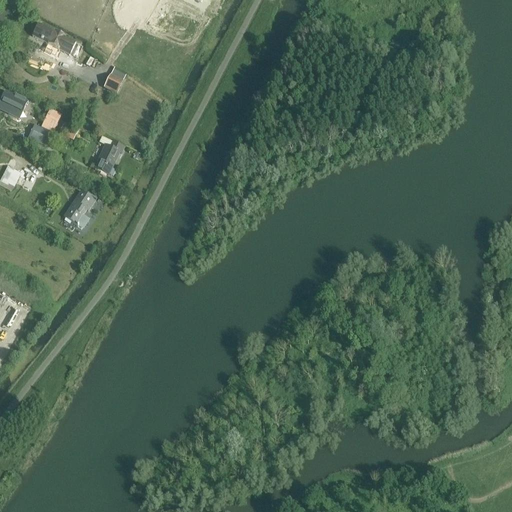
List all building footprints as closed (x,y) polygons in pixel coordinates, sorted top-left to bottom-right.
[(168,5),(161,19),(181,29),(188,15),(184,14),(188,6),(177,1),(173,8),(168,5)] [(70,57),(76,45),(38,25),(32,37),(47,45),(43,53),(56,60),(60,52),(70,57)] [(117,96),(123,83),(126,78),(114,72),(111,77),(104,89),(117,96)] [(5,94),(0,103),(0,104),(10,110),(7,116),(18,121),(27,104),(5,94)] [(64,124),(59,135),(73,142),(78,132),(64,124)] [(34,127),(28,140),(45,148),(51,135),(34,127)] [(16,147),(19,141),(5,135),(2,141),(16,147)] [(125,149),(113,144),(109,142),(106,147),(94,171),(108,178),(120,155),(122,156),(125,149)] [(0,188),(11,194),(16,186),(22,188),(27,191),(35,176),(32,172),(37,164),(29,161),(24,169),(20,172),(19,175),(9,170),(7,169),(0,182),(0,188)] [(83,217),(88,209),(91,210),(95,203),(85,196),(82,194),(77,200),(65,219),(77,227),(83,232),(90,221),(83,217)]
